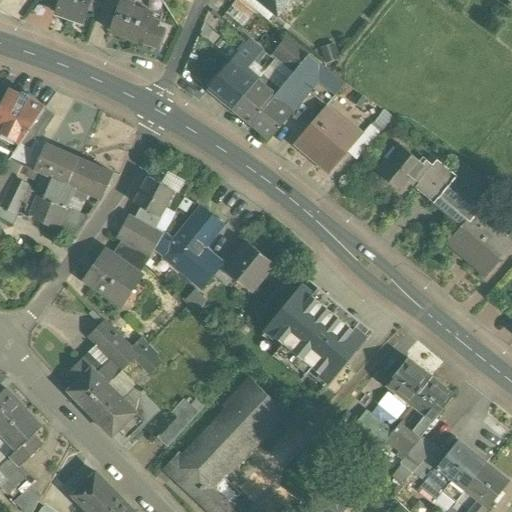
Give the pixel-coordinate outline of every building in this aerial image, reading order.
[(92,0),(60,0),(60,1),(56,13),(84,23),(92,0)] [(135,5),(121,0),(111,31),(144,42),(152,18),(153,14),(134,7),(135,5)] [(257,9),(245,0),(236,0),(232,5),(249,19),(257,9)] [(262,0),(277,12),(287,0),(262,0)] [(161,21),(152,18),(144,42),(160,47),(166,29),(159,27),(161,21)] [(309,55),(289,35),(275,51),(296,71),(309,55)] [(252,38),(233,61),(246,71),(265,49),(252,38)] [(328,71),(309,55),(296,71),(295,73),(313,89),(328,71)] [(246,71),(233,61),(209,90),(233,110),(257,81),(246,71)] [(346,84),(329,70),(328,71),(313,89),(311,92),(328,106),(346,84)] [(282,88),(264,73),(257,81),(275,96),(282,88)] [(313,89),(295,73),(288,81),(298,89),(307,97),(311,92),(313,89)] [(257,81),(233,110),(251,125),(275,96),(257,81)] [(298,89),(288,81),(282,88),(275,96),(285,104),(298,89)] [(30,96),(22,93),(19,93),(18,96),(9,92),(4,101),(0,110),(0,132),(21,143),(29,132),(44,109),(29,102),(31,99),(30,96)] [(275,96),(251,125),(270,141),(294,112),(285,104),(275,96)] [(44,109),(29,132),(37,140),(53,116),(44,109)] [(360,138),(325,109),(295,144),(329,174),(360,138)] [(37,140),(29,132),(21,143),(10,160),(22,166),(34,170),(46,144),(37,140)] [(78,159),(46,144),(34,170),(53,177),(67,183),(78,159)] [(424,166),(401,146),(379,172),(403,193),(414,180),(425,167),(424,166)] [(112,175),(78,159),(67,183),(67,184),(76,188),(101,200),(112,175)] [(434,166),(428,161),(424,166),(425,167),(414,180),(438,199),(456,176),(439,161),(434,166)] [(496,187),(465,166),(456,176),(438,199),(434,204),(462,227),(476,211),(496,187)] [(44,174),(36,194),(40,196),(39,198),(44,199),(53,177),(44,174)] [(67,183),(53,177),(44,199),(67,207),(76,188),(67,184),(67,183)] [(177,191),(150,177),(136,203),(144,207),(142,213),(160,222),(177,191)] [(36,194),(30,190),(30,188),(16,179),(12,188),(24,193),(21,201),(29,204),(27,210),(32,212),(38,197),(39,198),(40,196),(36,194)] [(24,193),(12,188),(3,207),(16,213),(16,211),(21,201),(24,193)] [(39,198),(38,197),(32,212),(30,217),(58,228),(67,207),(44,199),(39,198)] [(16,213),(3,207),(0,214),(0,217),(15,224),(20,213),(16,211),(16,213)] [(78,209),(63,230),(76,236),(90,216),(78,209)] [(202,209),(175,242),(165,233),(157,247),(205,287),(224,265),(205,249),(209,245),(207,243),(216,233),(217,232),(222,228),(221,219),(216,217),(214,218),(202,209)] [(511,245),(511,241),(476,211),(462,227),(448,244),(486,276),(511,245)] [(160,222),(142,213),(138,219),(156,228),(160,222)] [(138,219),(132,215),(119,238),(124,240),(151,255),(164,233),(156,228),(138,219)] [(151,255),(124,240),(113,255),(140,274),(151,255)] [(275,264),(247,242),(226,268),(254,290),(275,264)] [(113,255),(108,251),(88,279),(123,303),(142,275),(140,274),(113,255)] [(313,369),(329,382),(364,338),(303,288),(267,332),(283,345),(278,350),(308,375),(313,369)] [(132,347),(106,320),(91,335),(114,358),(124,369),(133,360),(139,354),(132,347)] [(159,355),(142,338),(132,347),(139,354),(133,360),(149,376),(161,364),(156,358),(159,355)] [(85,357),(71,371),(80,380),(94,367),(90,363),(85,357)] [(124,369),(114,358),(103,369),(99,372),(110,383),(124,369)] [(103,369),(94,359),(90,363),(94,367),(99,372),(103,369)] [(433,377),(410,359),(390,385),(412,403),(433,377)] [(80,380),(70,389),(87,405),(110,383),(99,372),(94,367),(80,380)] [(236,504),(213,482),(272,419),(259,407),(271,395),(251,377),(225,405),(228,408),(185,454),(182,451),(166,468),(211,511),(239,511),(242,510),(236,504)] [(412,403),(402,416),(403,419),(394,430),(388,438),(402,449),(398,453),(404,458),(422,435),(454,395),(433,377),(412,403)] [(128,402),(110,383),(87,405),(86,406),(114,434),(115,433),(119,429),(138,411),(128,401),(128,402)] [(27,408),(7,388),(0,394),(0,429),(2,432),(27,408)] [(162,409),(141,388),(128,401),(138,411),(119,429),(130,441),(162,409)] [(178,416),(159,435),(170,445),(200,412),(187,399),(175,413),(178,416)] [(27,408),(2,432),(18,449),(35,434),(43,426),(27,408)] [(394,430),(368,410),(351,432),(377,452),(388,438),(394,430)] [(18,449),(2,432),(0,433),(0,482),(1,483),(5,480),(6,481),(22,466),(12,455),(18,449)] [(18,449),(12,455),(22,466),(45,444),(35,434),(18,449)] [(437,446),(422,435),(406,455),(419,466),(437,446)] [(488,464),(458,440),(447,454),(437,466),(438,467),(468,489),(488,464)] [(419,466),(414,472),(427,482),(438,467),(437,466),(447,454),(437,446),(419,466)] [(510,481),(488,464),(468,489),(480,498),(491,506),(510,481)] [(22,466),(6,481),(14,489),(30,474),(22,466)] [(113,511),(126,500),(98,472),(74,494),(90,511),(91,511),(113,511)] [(348,481),(326,504),(333,511),(346,511),(359,500),(359,493),(348,481)] [(480,498),(469,511),(486,511),(491,506),(480,498)] [(138,511),(126,500),(113,511),(138,511)] [(251,511),(239,500),(236,504),(242,510),(244,511),(251,511)] [(58,511),(46,503),(39,511),(58,511)]
